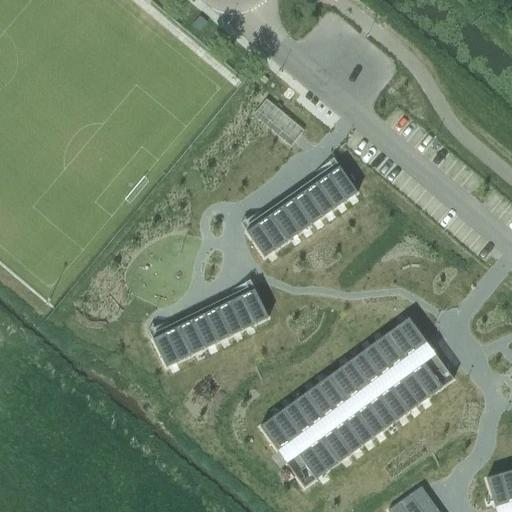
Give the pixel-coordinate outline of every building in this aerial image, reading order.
[(338,168),(246,233),(264,259),(356,194),(338,168)] [(254,291),(152,341),(165,369),(267,319),(254,291)] [(408,319),(259,428),(278,453),(426,344),(408,319)] [(422,364),(296,455),(315,481),(441,389),(422,364)] [(511,471),(485,480),(494,510),(511,504),(511,471)] [(436,511),(421,491),(392,511),(436,511)]
